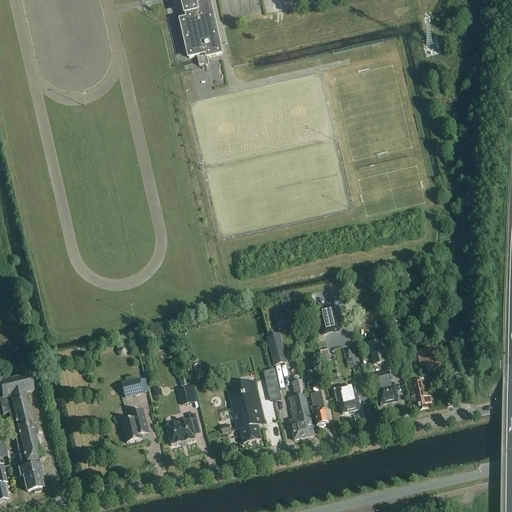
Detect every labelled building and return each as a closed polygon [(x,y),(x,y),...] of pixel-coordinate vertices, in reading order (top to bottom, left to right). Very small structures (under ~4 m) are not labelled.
[(181,23),(185,41),(217,34),(209,0),(195,4),(195,3),(183,5),(186,17),(187,17),(188,21),(181,23)] [(217,34),(185,41),(189,60),(197,58),(199,68),(209,66),(208,59),(222,56),(217,34)] [(338,332),(333,310),(319,313),(324,335),(338,332)] [(403,327),(402,321),(389,325),(393,336),(400,334),(399,328),(403,327)] [(287,365),(279,336),(268,339),(275,368),(287,365)] [(126,358),(128,352),(125,348),(119,349),(117,354),(120,358),(126,358)] [(385,348),(370,352),(374,367),(388,363),(385,348)] [(416,353),(420,369),(440,364),(436,348),(416,353)] [(330,350),(323,351),(325,361),(332,360),(330,350)] [(201,366),(194,368),(196,377),(203,375),(201,366)] [(274,371),(263,374),(265,381),(276,379),(274,371)] [(305,375),(307,386),(316,385),(314,374),(305,375)] [(391,385),(389,374),(377,377),(380,388),(377,389),(381,407),(399,403),(394,385),(391,385)] [(24,478),(27,493),(33,492),(34,494),(42,492),(41,490),(42,490),(39,480),(42,480),(41,474),(42,474),(40,466),(39,462),(41,461),(25,395),(33,393),(29,376),(0,383),(0,393),(2,400),(0,400),(0,405),(3,416),(9,415),(11,425),(9,425),(12,441),(15,440),(21,465),(17,466),(18,470),(20,479),(24,478)] [(417,407),(418,414),(428,412),(427,405),(429,405),(423,380),(408,384),(413,408),(417,407)] [(122,386),(126,399),(143,395),(140,381),(122,386)] [(290,423),(294,442),(315,438),(302,382),(293,384),(296,398),(288,400),(293,422),(290,423)] [(193,404),(189,389),(179,391),(183,407),(193,404)] [(335,394),(337,404),(340,404),(343,416),(361,412),(356,390),(348,391),(335,394)] [(265,426),(257,394),(244,397),(244,396),(241,397),(241,398),(230,400),(235,425),(237,433),(240,432),(243,446),(261,442),(258,428),(265,426)] [(326,426),(328,425),(326,415),(326,413),(325,411),(325,409),(321,394),(310,397),(318,429),(326,428),(326,426)] [(141,437),(149,435),(143,411),(129,415),(131,421),(122,424),(127,445),(142,441),(141,437)] [(190,422),(168,428),(167,428),(167,429),(171,446),(171,447),(173,447),(182,444),(182,445),(185,444),(195,441),(196,441),(196,440),(195,437),(201,435),(196,416),(189,417),(190,422)] [(232,434),(230,426),(221,428),(223,436),(232,434)]
